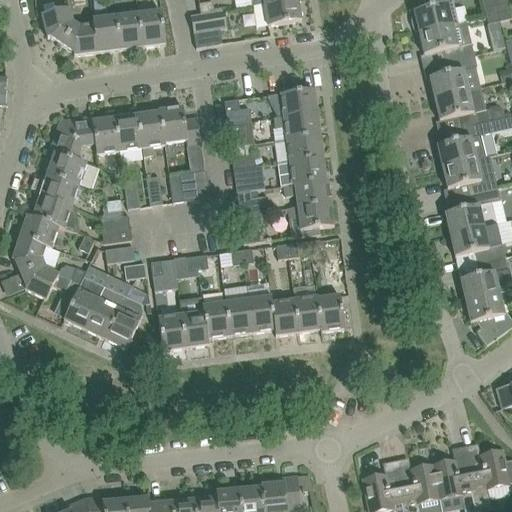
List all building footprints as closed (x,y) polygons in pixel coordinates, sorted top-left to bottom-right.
[(249,0),(251,8),(263,6),(296,1),(296,0),(249,0)] [(417,33),(418,36),(457,27),(451,0),(422,0),(422,1),(425,11),(413,14),(414,19),(412,19),(412,27),(415,33),(417,33)] [(480,0),(487,27),(511,21),(506,0),(480,0)] [(296,1),(263,6),(267,29),(300,24),(296,1)] [(198,6),(200,17),(214,15),(212,4),(198,6)] [(49,40),(61,48),(75,27),(72,24),(68,10),(41,17),(47,40),(49,40)] [(214,15),(200,17),(189,19),(192,32),(192,37),(225,31),(223,13),(214,15)] [(161,14),(138,17),(142,50),(165,47),(161,14)] [(138,17),(115,20),(119,53),(142,50),(138,17)] [(92,22),(93,28),(94,28),(97,56),(119,53),(115,20),(92,22)] [(442,53),(445,64),(473,58),(466,25),(457,27),(418,36),(423,58),(442,53)] [(75,27),(61,48),(73,56),(73,58),(97,56),(94,28),(93,28),(79,29),(75,27)] [(493,52),(504,50),(502,40),(491,43),(493,52)] [(429,80),(434,102),(480,91),(474,70),(476,70),(473,58),(445,64),(448,76),(429,80)] [(508,72),(499,74),(502,85),(511,83),(508,72)] [(458,119),(461,131),(489,124),(486,113),(485,113),(480,91),(434,102),(439,124),(458,119)] [(273,120),(273,121),(316,116),(313,92),(267,99),(267,102),(276,119),(273,120)] [(224,104),(227,127),(250,124),(248,111),(239,112),(237,103),(224,104)] [(495,108),(488,110),(490,122),(502,119),(501,112),(495,108)] [(188,149),(192,175),(196,203),(209,201),(206,173),(204,173),(197,121),(184,123),(182,110),(158,113),(159,115),(164,146),(165,146),(185,143),(186,150),(188,149)] [(135,113),(136,118),(137,118),(142,151),(143,160),(153,159),(151,150),(165,148),(165,146),(164,146),(159,115),(151,116),(151,111),(135,113)] [(113,117),(113,121),(114,121),(119,154),(142,151),(137,118),(136,118),(129,119),(128,114),(113,117)] [(284,130),(286,143),(319,138),(316,116),(273,121),(275,131),(284,130)] [(106,118),(91,120),(95,148),(94,148),(96,158),(119,154),(114,121),(113,121),(106,122),(106,118)] [(59,124),(48,156),(75,165),(76,164),(80,150),(94,148),(95,148),(91,120),(59,124)] [(227,127),(230,150),(244,148),(243,147),(254,145),(250,124),(227,127)] [(436,148),(441,170),(489,159),(488,158),(484,159),(479,139),(492,137),(489,124),(461,131),(463,142),(436,148)] [(276,167),(289,165),(322,161),(319,138),(286,143),(273,145),(276,167)] [(230,150),(233,172),(261,169),(261,168),(255,169),(253,156),(245,157),(244,148),(230,150)] [(48,172),(46,178),(78,188),(85,167),(76,164),(75,165),(48,156),(44,170),(48,172)] [(466,187),(468,199),(496,192),(489,159),(441,170),(446,192),(466,187)] [(289,165),(292,188),(295,188),(325,183),(322,161),(289,165)] [(233,172),(236,195),(264,191),(261,169),(233,172)] [(192,175),(180,177),(184,204),(196,203),(192,175)] [(184,204),(180,177),(168,178),(172,206),(184,204)] [(40,182),(34,198),(71,210),(78,188),(46,178),(45,183),(40,182)] [(145,182),(149,209),(162,208),(158,180),(145,182)] [(123,185),(124,196),(127,213),(140,211),(136,183),(123,185)] [(287,211),(287,212),(330,206),(327,183),(325,183),(295,188),(292,188),(283,190),(284,200),(295,199),(297,209),(287,211)] [(236,195),(239,218),(260,215),(268,214),(266,198),(257,199),(256,193),(264,191),(236,195)] [(449,238),(496,227),(504,225),(496,192),(468,199),(471,210),(444,216),(449,238)] [(34,198),(27,219),(32,220),(32,221),(49,226),(49,227),(56,229),(58,229),(58,230),(64,232),(64,231),(76,236),(77,233),(74,211),(71,210),(34,198)] [(120,203),(106,205),(106,211),(107,215),(121,214),(120,203)] [(330,206),(287,212),(291,241),(319,237),(318,231),(333,229),(330,206)] [(122,219),(121,214),(107,215),(106,211),(101,211),(102,215),(101,219),(101,222),(100,222),(101,234),(129,230),(128,218),(122,219)] [(26,218),(19,241),(45,250),(45,251),(50,253),(58,230),(58,229),(56,229),(49,227),(49,226),(32,221),(32,220),(27,219),(26,218)] [(473,255),(476,267),(505,260),(502,248),(501,248),(496,227),(449,238),(454,260),(473,255)] [(263,244),(262,237),(256,238),(254,228),(240,230),(243,247),(263,244)] [(129,230),(101,234),(103,247),(131,243),(129,230)] [(77,252),(87,257),(93,243),(84,238),(77,252)] [(14,264),(20,276),(43,266),(41,262),(45,251),(45,250),(19,241),(12,263),(14,264)] [(308,244),(310,258),(321,257),(319,243),(308,244)] [(296,246),(286,247),(288,261),(298,260),(296,246)] [(288,261),(286,247),(275,249),(277,263),(288,261)] [(104,253),(106,267),(134,263),(132,249),(104,253)] [(251,252),(241,254),(242,267),(253,266),(251,252)] [(242,267),(241,254),(230,255),(232,269),(242,267)] [(206,258),(195,260),(197,273),(207,272),(206,258)] [(197,273),(195,260),(185,261),(187,275),(197,273)] [(460,282),(465,304),(498,296),(493,275),(508,272),(505,260),(476,267),(479,278),(460,282)] [(150,266),(154,294),(176,291),(172,263),(150,266)] [(64,296),(73,300),(79,288),(69,284),(57,278),(53,276),(45,272),(43,266),(20,276),(25,290),(24,292),(46,303),(52,290),(64,296)] [(144,266),(134,268),(136,281),(135,282),(146,280),(144,266)] [(60,272),(57,278),(69,284),(75,272),(67,268),(60,272)] [(136,281),(134,268),(123,269),(125,283),(135,282),(136,281)] [(79,288),(83,280),(85,276),(75,271),(75,272),(69,284),(79,288)] [(63,323),(84,333),(98,303),(104,290),(83,280),(79,288),(73,300),(63,323)] [(84,333),(105,342),(125,299),(104,290),(98,303),(84,333)] [(498,296),(465,304),(470,326),(481,323),(482,331),(476,336),(484,350),(511,330),(511,325),(505,316),(503,316),(498,296)] [(339,298),(317,301),(316,301),(320,333),(320,335),(344,331),(339,298)] [(125,299),(105,342),(126,352),(140,322),(139,322),(142,314),(140,307),(125,299)] [(270,299),(247,303),(252,336),(274,333),(271,306),(270,299)] [(316,299),(293,303),(298,336),(320,333),(316,301),(317,301),(316,299)] [(247,303),(225,306),(229,339),(252,336),(247,303)] [(293,303),(271,306),(274,333),(275,339),(298,336),(293,303)] [(202,309),(202,315),(203,315),(207,342),(229,339),(225,306),(202,309)] [(203,315),(202,315),(180,318),(185,351),(208,348),(207,342),(203,315)] [(185,351),(180,318),(157,321),(162,354),(185,351)] [(511,386),(509,387),(509,388),(496,392),(502,412),(511,409),(511,386)] [(481,472),(469,475),(476,511),(489,511),(490,511),(486,493),(509,489),(509,487),(511,486),(511,464),(504,466),(502,453),(478,458),(481,472)] [(455,463),(432,468),(439,503),(459,499),(461,511),(476,511),(469,475),(458,477),(455,463)] [(400,489),(405,511),(419,511),(419,507),(439,503),(432,468),(409,472),(412,486),(400,489)] [(405,511),(400,489),(388,491),(385,477),(362,482),(367,511),(405,511)] [(260,488),(261,491),(263,511),(299,511),(297,480),(261,483),(261,488),(260,488)] [(263,511),(261,491),(239,493),(240,511),(263,511)] [(215,495),(216,501),(217,511),(240,511),(239,493),(215,495)] [(110,499),(84,502),(86,511),(125,511),(125,503),(110,504),(110,499)] [(148,501),(125,503),(125,511),(148,511),(148,507),(149,507),(148,501)] [(217,511),(216,501),(193,503),(194,511),(217,511)] [(86,511),(84,502),(61,511),(86,511)] [(194,511),(193,503),(171,505),(171,511),(194,511)]
